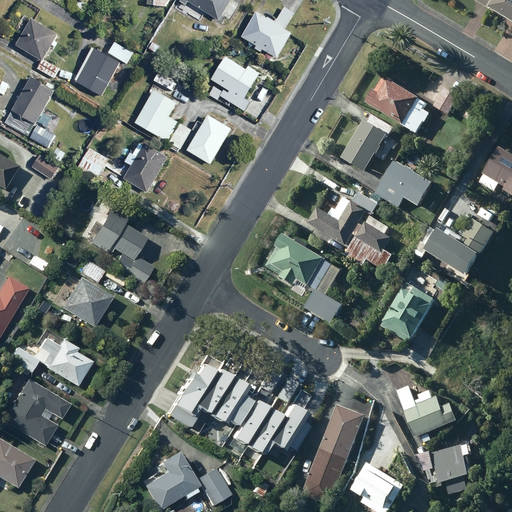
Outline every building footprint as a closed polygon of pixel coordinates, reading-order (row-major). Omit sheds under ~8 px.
[(234,0),(183,0),(183,1),(188,4),(190,0),(221,20),(223,16),(231,21),(241,4),(234,0)] [(495,3),(493,6),(511,17),(511,0),(494,0),(493,2),(495,3)] [(258,45),(257,48),(263,52),(264,49),(279,58),(295,32),(287,27),(296,12),(286,7),(278,20),(260,9),(244,36),(258,45)] [(18,44),(44,60),(39,68),(55,78),(61,68),(45,58),(54,44),(57,46),(60,42),(57,40),(61,33),(34,17),(18,44)] [(154,24),(150,31),(156,34),(160,27),(154,24)] [(117,42),(111,52),(128,63),(135,53),(117,42)] [(144,43),(140,51),(144,53),(149,46),(144,43)] [(156,43),(152,49),(157,52),(160,46),(156,43)] [(95,46),(76,80),(104,96),(123,62),(95,46)] [(227,87),(222,96),(246,110),(252,100),(247,97),(262,72),(251,65),(249,68),(228,55),(214,79),(227,87)] [(13,111),(6,122),(29,135),(36,123),(38,124),(57,90),(33,77),(22,97),(17,94),(9,108),(13,111)] [(405,123),(400,130),(416,140),(427,122),(428,122),(433,114),(425,109),(429,103),(422,99),(423,98),(391,79),(390,79),(386,77),(379,90),(377,89),(369,102),(405,123)] [(447,88),(437,107),(451,115),(461,97),(447,88)] [(171,116),(179,103),(157,90),(138,122),(169,141),(181,122),(171,116)] [(367,120),(345,158),(368,172),(379,153),(380,153),(384,147),(383,146),(390,135),(391,135),(396,127),(374,113),(369,121),(367,120)] [(211,114),(190,149),(213,163),(234,128),(211,114)] [(107,121),(103,127),(108,130),(112,124),(107,121)] [(182,123),(171,142),(182,149),(194,129),(182,123)] [(32,137),(49,148),(57,135),(39,125),(32,137)] [(447,142),(443,149),(449,152),(453,145),(447,142)] [(128,161),(134,165),(126,178),(149,192),(170,156),(147,143),(146,145),(142,143),(135,154),(133,152),(128,161)] [(92,147),(79,169),(99,180),(111,158),(92,147)] [(511,153),(500,147),(484,173),(508,187),(507,189),(511,191),(511,153)] [(0,186),(4,190),(18,166),(0,155),(0,186)] [(34,167),(53,179),(61,167),(42,155),(34,167)] [(463,161),(461,165),(466,168),(469,161),(465,159),(466,157),(463,156),(461,160),(463,161)] [(398,161),(378,193),(400,207),(407,197),(422,206),(435,184),(398,161)] [(321,208),(311,224),(348,246),(355,234),(359,236),(347,254),(366,266),(369,260),(386,270),(395,255),(387,250),(394,238),(393,237),(396,233),(391,230),(392,228),(374,217),(370,223),(368,222),(366,226),(362,224),(369,212),(374,215),(381,204),(361,191),(343,221),(321,208)] [(411,206),(405,202),(401,207),(408,211),(411,206)] [(121,253),(113,267),(143,285),(154,267),(136,256),(147,238),(124,224),(129,216),(127,215),(128,212),(119,206),(117,210),(112,206),(111,207),(107,205),(101,216),(105,218),(101,225),(95,221),(88,232),(94,235),(90,243),(106,253),(108,250),(111,252),(113,249),(121,253)] [(423,243),(431,248),(430,249),(472,275),(498,232),(476,219),(466,236),(469,238),(466,242),(443,228),(440,232),(433,228),(423,243)] [(312,285),(319,289),(308,307),(334,323),(345,304),(321,289),(335,265),(327,260),(328,259),(288,234),(280,246),(281,247),(269,266),(285,275),(284,277),(297,285),(301,280),(311,286),(312,285)] [(63,250),(58,257),(72,267),(77,260),(63,250)] [(88,261),(81,273),(97,282),(104,271),(88,261)] [(0,335),(28,288),(8,276),(0,289),(0,335)] [(74,315),(71,319),(79,323),(81,319),(94,327),(113,296),(80,277),(62,308),(74,315)] [(438,285),(448,293),(454,285),(444,277),(438,285)] [(411,283),(385,326),(412,343),(415,338),(416,338),(436,305),(435,304),(438,299),(411,283)] [(34,299),(41,304),(38,309),(44,313),(50,305),(43,301),(44,300),(37,295),(34,299)] [(92,362),(75,352),(77,349),(63,340),(54,356),(48,353),(42,363),(47,366),(47,368),(78,386),(92,362)] [(13,361),(10,365),(27,375),(29,371),(31,372),(38,361),(42,363),(48,353),(41,348),(35,358),(17,347),(10,359),(13,361)] [(70,404),(28,379),(3,421),(44,446),(57,425),(47,419),(51,413),(61,419),(70,404)] [(208,431),(213,434),(211,437),(222,444),(228,434),(247,445),(250,439),(270,451),(277,439),(276,438),(278,434),(270,429),(267,433),(261,430),(280,396),(263,386),(258,394),(247,388),(243,395),(235,390),(221,414),(211,409),(212,407),(202,406),(206,399),(190,389),(185,399),(177,394),(165,414),(191,429),(197,417),(196,417),(199,412),(209,413),(208,414),(215,418),(208,431)] [(399,391),(418,438),(461,421),(455,404),(445,408),(440,396),(424,403),(422,400),(418,401),(412,386),(399,391)] [(340,405),(305,494),(333,505),(368,415),(340,405)] [(287,424),(276,443),(290,450),(300,432),(287,424)] [(431,434),(424,437),(426,443),(433,440),(431,434)] [(0,439),(0,477),(17,488),(34,460),(0,439)] [(466,444),(434,454),(443,484),(450,481),(455,496),(474,490),(470,477),(476,475),(473,465),(476,464),(473,454),(469,455),(466,444)] [(167,472),(145,486),(160,510),(185,495),(187,498),(198,492),(196,488),(200,486),(179,452),(161,463),(167,472)] [(432,452),(418,456),(426,472),(437,468),(432,452)] [(373,501),(370,506),(380,511),(392,511),(408,486),(371,464),(363,479),(372,485),(365,496),(373,501)] [(215,469),(197,479),(213,506),(231,495),(215,469)] [(260,481),(254,492),(262,497),(268,486),(260,481)] [(466,495),(459,501),(467,509),(474,503),(466,495)] [(452,503),(458,508),(461,503),(455,499),(452,503)]
